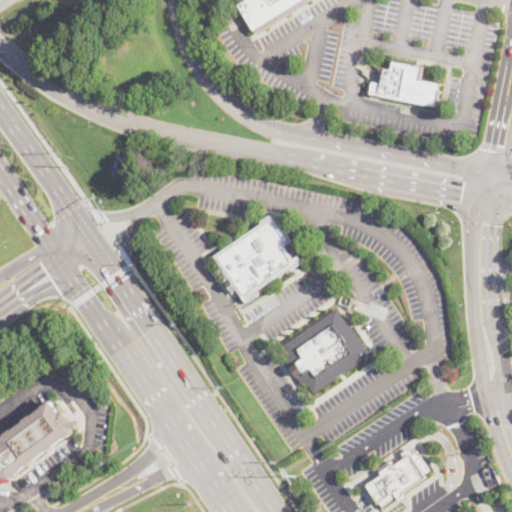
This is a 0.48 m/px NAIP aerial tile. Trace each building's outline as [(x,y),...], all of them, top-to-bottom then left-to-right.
[(254,31),(303,0),(243,0),(237,4),(254,31)] [(437,105),(441,81),(422,78),(424,65),(394,59),(392,68),(382,66),(379,81),(372,80),(370,92),(437,105)] [(247,301),(259,292),(257,290),(302,259),(299,255),(294,258),(286,245),(291,241),(274,215),(215,255),(247,301)] [(311,394),(370,354),(338,307),(279,347),(311,394)] [(0,439),(52,400),(62,413),(66,410),(73,420),(81,421),(81,422),(82,423),(82,424),(82,425),(82,426),(81,428),(80,428),(79,429),(74,428),(73,429),(75,432),(11,479),(8,478),(4,478),(1,477),(0,475),(0,448),(4,445),(0,439)] [(385,507),(405,494),(404,492),(427,476),(425,472),(430,468),(418,449),(395,464),(394,462),(382,470),(384,473),(369,483),(385,507)]
